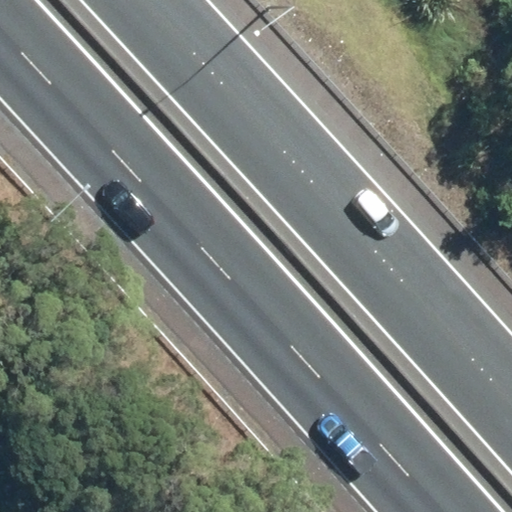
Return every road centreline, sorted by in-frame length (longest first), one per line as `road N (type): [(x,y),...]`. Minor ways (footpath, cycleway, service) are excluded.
road 1 (motorway): [(418,511),(0,46)]
road 2 (motorway): [(124,0),(511,423)]
